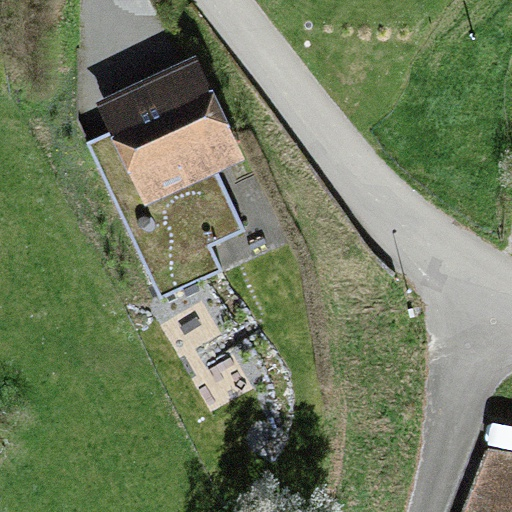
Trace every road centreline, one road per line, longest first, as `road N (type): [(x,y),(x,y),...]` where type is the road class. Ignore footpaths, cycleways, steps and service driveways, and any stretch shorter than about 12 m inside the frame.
road 1 (unclassified): [(221,0),(387,211),(455,266),(511,295)]
road 2 (track): [(490,285),(424,511)]
